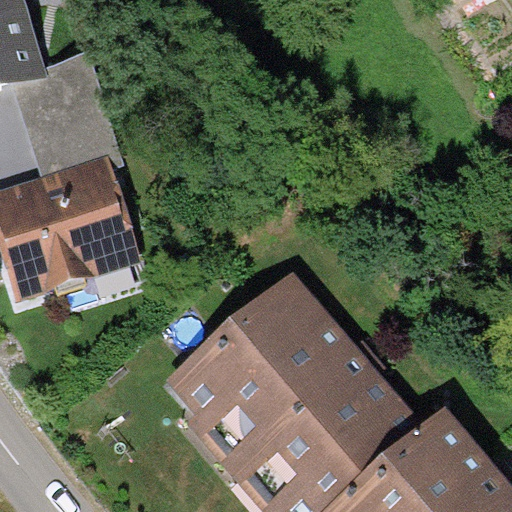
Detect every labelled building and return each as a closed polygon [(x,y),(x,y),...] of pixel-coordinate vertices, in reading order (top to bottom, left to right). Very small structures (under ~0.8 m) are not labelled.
[(47,70),(23,0),(0,0),(0,96),(4,95),(15,91),(50,80),(47,70)] [(90,55),(47,70),(50,80),(15,91),(41,180),(110,158),(114,170),(125,166),(90,55)] [(32,183),(0,192),(0,251),(17,306),(144,264),(114,170),(110,158),(41,180),(32,183)] [(329,511),(427,427),(368,360),(294,274),(168,384),(197,418),(187,426),(261,511),(329,511)] [(445,413),(427,427),(329,511),(511,511),(511,490),(510,488),(445,413)]
